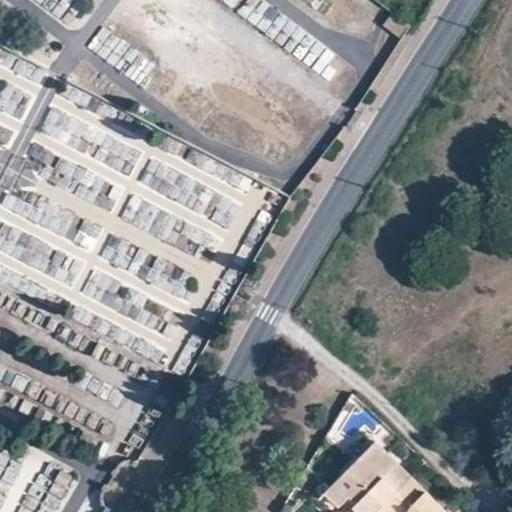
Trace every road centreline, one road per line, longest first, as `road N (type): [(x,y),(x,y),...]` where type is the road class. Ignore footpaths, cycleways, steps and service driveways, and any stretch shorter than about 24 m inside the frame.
road 1 (tertiary): [(161,511),(269,312),(465,0)]
road 2 (unknown): [(306,253),(455,402)]
